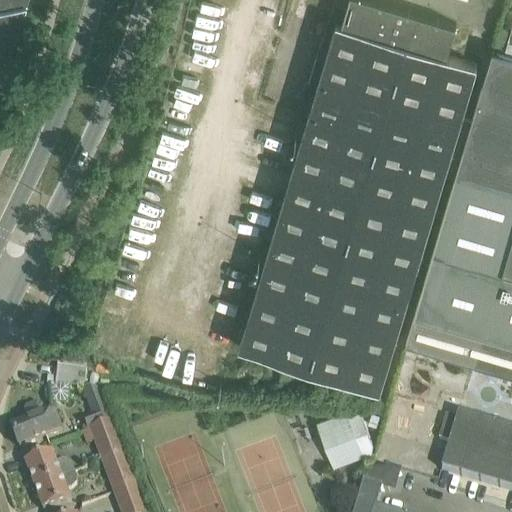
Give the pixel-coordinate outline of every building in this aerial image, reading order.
[(309,110),(239,345),(381,387),(445,172),(462,115),(478,63),(448,54),(457,23),(383,0),(332,0),(301,108),(309,110)] [(0,96),(28,1),(0,7),(0,96)] [(511,25),(500,22),(493,48),(511,53),(511,25)] [(511,53),(493,48),(472,118),(464,147),(511,161),(511,53)] [(464,147),(472,118),(462,115),(445,172),(456,175),(464,147)] [(501,268),(511,230),(511,161),(464,147),(456,175),(434,248),(501,268)] [(511,230),(501,268),(511,271),(511,230)] [(511,271),(501,268),(434,248),(415,314),(511,342),(511,271)] [(511,342),(415,314),(407,342),(511,373),(511,342)] [(83,370),(59,367),(58,380),(49,379),(47,388),(80,392),(83,370)] [(112,422),(100,392),(84,391),(94,416),(84,420),(88,431),(112,422)] [(63,433),(55,412),(46,416),(42,407),(38,404),(26,409),(25,413),(28,422),(12,428),(20,449),(63,433)] [(373,442),(358,404),(317,420),(334,465),(372,451),(373,442)] [(450,443),(442,471),(511,491),(511,429),(459,413),(457,420),(446,417),(439,440),(450,443)] [(125,454),(112,422),(88,431),(100,463),(103,463),(125,454)] [(57,464),(53,455),(53,454),(25,464),(34,488),(62,477),(75,473),(73,467),(69,462),(62,462),(57,464)] [(137,486),(125,454),(103,463),(114,494),(137,486)] [(78,480),(75,473),(62,477),(34,488),(35,491),(33,493),(36,500),(39,501),(43,511),(44,511),(71,502),(68,492),(72,490),(77,486),(78,480)] [(386,511),(377,509),(383,490),(364,484),(355,511),(386,511)] [(146,511),(137,486),(114,494),(120,511),(146,511)]
